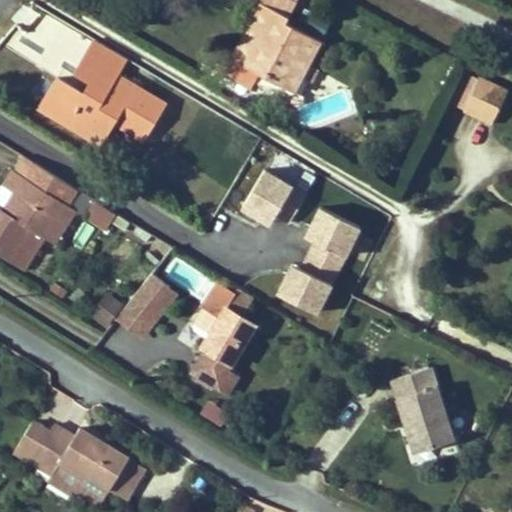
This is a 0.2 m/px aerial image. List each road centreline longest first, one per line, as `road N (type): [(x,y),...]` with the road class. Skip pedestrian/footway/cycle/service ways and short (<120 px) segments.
road 1 (residential): [(50,0),(404,214),(406,298),(420,316),(511,362)]
road 2 (residential): [(364,511),(259,470),(0,306)]
road 3 (unknown): [(0,121),(206,252),(237,256),(263,232)]
